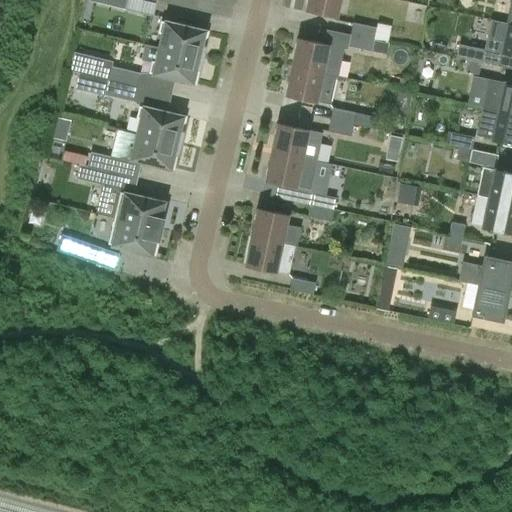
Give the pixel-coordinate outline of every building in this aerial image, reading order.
[(156,2),(148,0),(127,0),(125,9),(153,15),(156,2)] [(339,0),(308,0),(307,10),(336,16),(339,0)] [(511,24),(507,23),(492,20),(488,39),(503,42),(501,52),(511,53),(511,24)] [(159,48),(202,58),(208,32),(161,21),(158,33),(163,34),(160,47),(159,48)] [(353,23),(350,34),(374,40),(376,28),(353,23)] [(371,51),(374,40),(350,34),(348,46),(371,51)] [(338,77),(344,48),(299,39),(293,67),(322,73),(338,77)] [(195,84),(202,58),(159,48),(160,47),(145,44),(141,60),(151,62),(149,72),(195,84)] [(458,44),(455,57),(468,59),(481,62),(484,49),(458,44)] [(468,59),(465,71),(478,74),(481,62),(468,59)] [(500,77),(501,66),(481,64),(480,75),(500,77)] [(112,67),(108,81),(136,87),(139,74),(112,67)] [(322,73),(293,67),(287,95),(316,101),(322,73)] [(498,111),(511,113),(511,83),(504,82),(488,79),(482,107),(483,107),(498,111)] [(136,87),(108,81),(105,95),(133,101),(136,87)] [(138,133),(180,143),(186,117),(139,106),(136,118),(141,119),(138,133)] [(511,143),(511,113),(498,111),(483,107),(477,135),(492,139),(511,143)] [(333,108),(330,119),(354,124),(356,113),(333,108)] [(351,136),(354,124),(330,119),(328,131),(351,136)] [(307,130),(278,124),(272,152),(301,158),(307,130)] [(173,169),(180,143),(138,133),(134,147),(130,146),(127,158),(173,169)] [(461,134),(459,147),(472,150),(475,137),(461,134)] [(459,147),(456,158),(470,161),(472,150),(459,147)] [(301,158),(272,152),(266,180),(295,186),(311,189),(316,161),(301,158)] [(91,153),(88,166),(115,173),(119,159),(91,153)] [(115,173),(88,166),(80,165),(77,178),(112,187),(115,173)] [(477,195),(488,197),(488,198),(511,203),(511,173),(483,167),(477,195)] [(161,229),(167,203),(120,192),(114,218),(161,229)] [(312,193),(310,205),(333,209),(336,198),(312,193)] [(511,228),(511,203),(488,198),(488,197),(477,195),(470,224),(511,233),(511,228)] [(333,209),(310,205),(307,216),(331,221),(333,209)] [(252,237),(281,243),(295,246),(297,247),(301,228),(285,224),(287,215),(258,209),(252,237)] [(155,255),(161,229),(114,218),(108,244),(155,255)] [(449,234),(462,237),(465,223),(452,221),(449,234)] [(411,227),(393,224),(385,264),(402,267),(411,227)] [(57,249),(93,261),(98,246),(62,234),(57,249)] [(460,248),(462,237),(449,234),(447,246),(460,248)] [(295,246),(281,243),(252,237),(246,265),(289,274),(295,246)] [(459,281),(479,285),(508,292),(511,271),(511,262),(485,257),(483,267),(463,263),(459,281)] [(382,280),(394,282),(397,269),(385,266),(382,280)] [(316,283),(292,278),(290,290),(313,295),(316,283)] [(508,292),(479,285),(473,314),(502,320),(508,292)] [(391,297),(379,295),(377,307),(376,309),(388,311),(388,310),(391,297)] [(452,324),(455,312),(431,307),(429,319),(452,324)]
